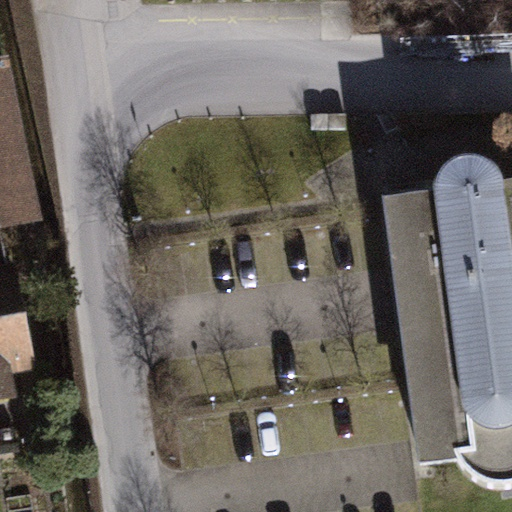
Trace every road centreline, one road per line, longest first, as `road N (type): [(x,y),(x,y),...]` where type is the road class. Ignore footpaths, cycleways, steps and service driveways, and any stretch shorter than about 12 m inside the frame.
road 1 (residential): [(133,511),(78,79),(100,0)]
road 2 (unknown): [(78,79),(511,80)]
